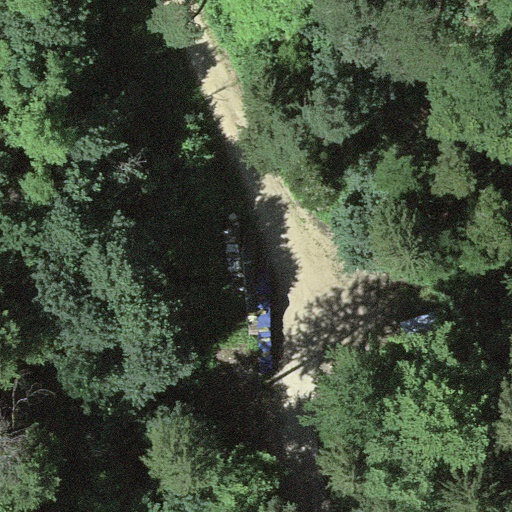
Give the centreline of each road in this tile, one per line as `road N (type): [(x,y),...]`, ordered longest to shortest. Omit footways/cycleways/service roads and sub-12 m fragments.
road 1 (track): [(309,511),(270,220),(222,91),(173,0)]
road 2 (track): [(284,305),(511,260)]
